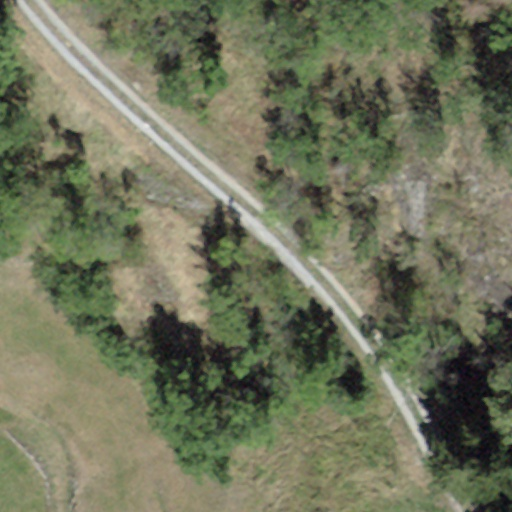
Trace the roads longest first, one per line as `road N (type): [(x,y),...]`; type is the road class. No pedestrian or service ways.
road 1 (track): [(493,511),(398,362),(247,215),(34,39),(11,0)]
road 2 (track): [(0,423),(42,443),(77,490),(78,511)]
